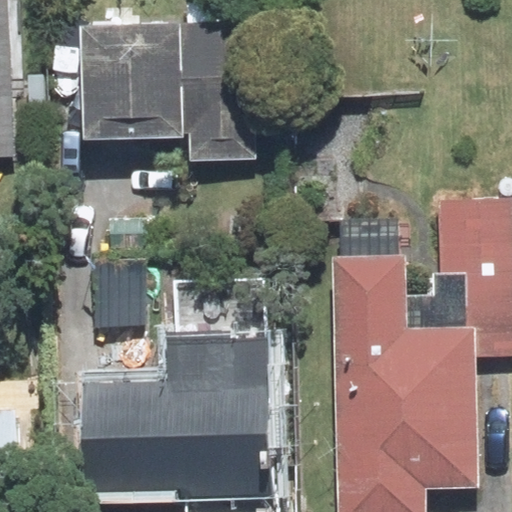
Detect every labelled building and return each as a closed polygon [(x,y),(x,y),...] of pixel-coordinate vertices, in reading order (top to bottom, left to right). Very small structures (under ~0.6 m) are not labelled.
[(0,166),(16,165),(6,10),(0,10),(0,166)] [(240,38),(80,47),(85,150),(189,145),(190,166),(247,163),(240,38)] [(511,355),(511,203),(442,206),(444,270),(474,269),(476,357),(511,355)] [(154,333),(150,269),(100,272),(104,336),(154,333)] [(396,276),(338,278),(345,511),(413,511),(413,492),(473,491),(469,344),(398,346),(396,276)] [(269,498),(264,353),(170,355),(171,400),(87,403),(90,493),(182,490),(183,501),(269,498)]
